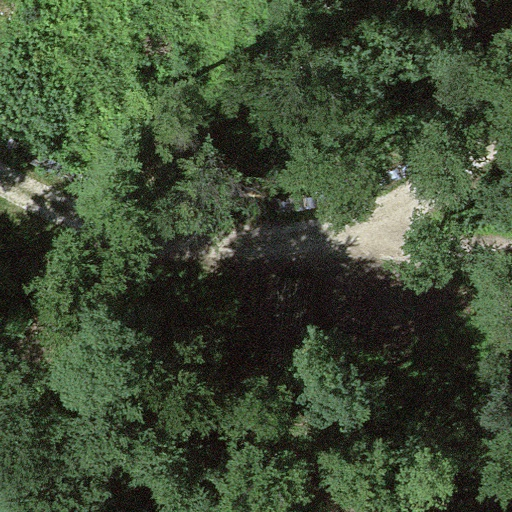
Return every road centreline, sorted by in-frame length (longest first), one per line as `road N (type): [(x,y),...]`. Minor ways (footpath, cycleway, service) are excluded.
road 1 (track): [(345,233),(437,182),(511,123)]
road 2 (track): [(157,233),(248,241),(345,233)]
road 3 (track): [(0,170),(85,214),(157,233)]
road 4 (track): [(511,246),(345,233)]
